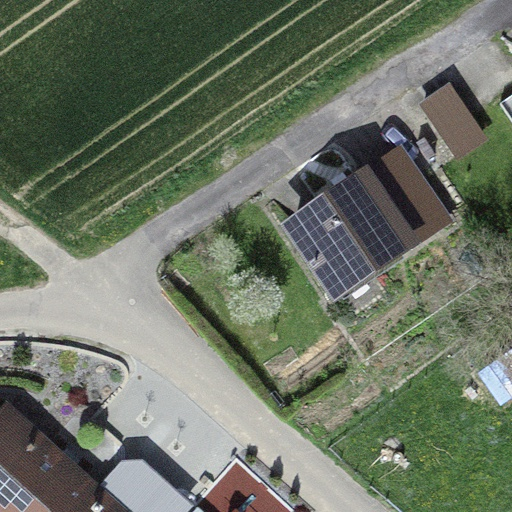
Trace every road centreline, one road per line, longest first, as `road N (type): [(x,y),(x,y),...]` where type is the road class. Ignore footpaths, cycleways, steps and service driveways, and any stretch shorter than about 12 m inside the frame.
road 1 (residential): [(87,294),(511,5)]
road 2 (residential): [(333,511),(87,294)]
